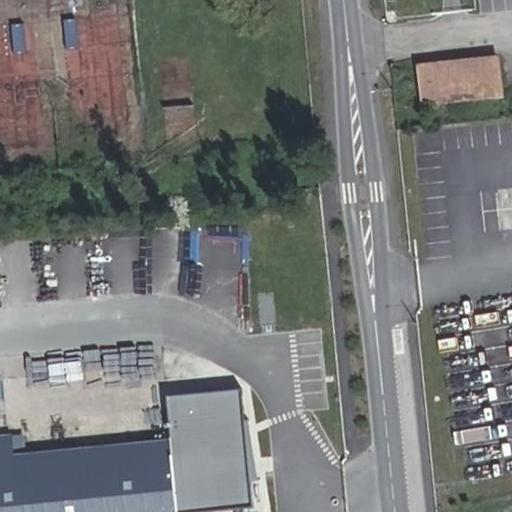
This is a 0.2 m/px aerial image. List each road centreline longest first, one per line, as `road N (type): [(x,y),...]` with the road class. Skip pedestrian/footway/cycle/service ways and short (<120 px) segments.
road 1 (unclassified): [(347,0),(398,511)]
road 2 (unknown): [(352,41),(511,36)]
